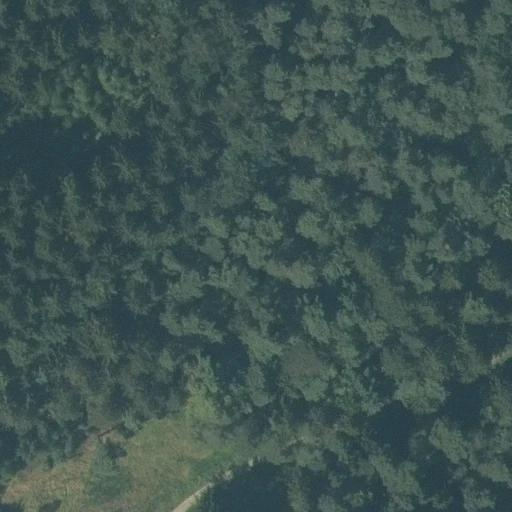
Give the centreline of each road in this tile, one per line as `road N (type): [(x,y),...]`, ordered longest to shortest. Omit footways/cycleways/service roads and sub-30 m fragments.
road 1 (track): [(193,0),(285,139),(0,347)]
road 2 (track): [(511,352),(445,390),(261,458),(179,511)]
road 3 (track): [(285,139),(349,95),(511,10)]
